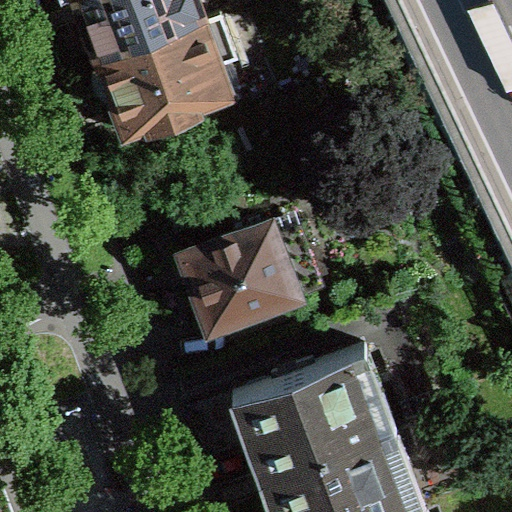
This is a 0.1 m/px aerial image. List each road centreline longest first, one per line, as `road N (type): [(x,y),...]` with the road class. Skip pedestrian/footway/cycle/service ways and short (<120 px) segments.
road 1 (residential): [(0,101),(154,511)]
road 2 (primary): [(456,80),(511,205)]
